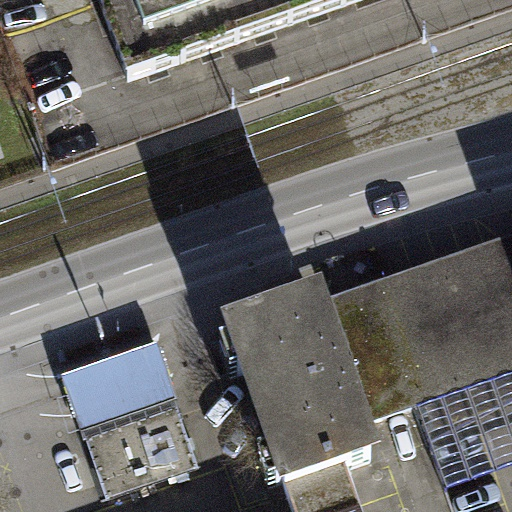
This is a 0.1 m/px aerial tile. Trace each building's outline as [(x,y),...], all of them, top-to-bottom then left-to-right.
[(100,0),(128,82),(368,0),(100,0)] [(511,254),(386,299),(423,408),(511,376),(511,254)] [(386,299),(336,315),(374,425),(423,408),(386,299)] [(316,308),(231,338),(286,493),(346,472),(371,463),(316,308)] [(159,345),(63,378),(85,442),(183,411),(159,345)] [(179,413),(88,442),(107,501),(197,472),(179,413)] [(286,493),(292,511),(360,511),(346,472),(286,493)]
